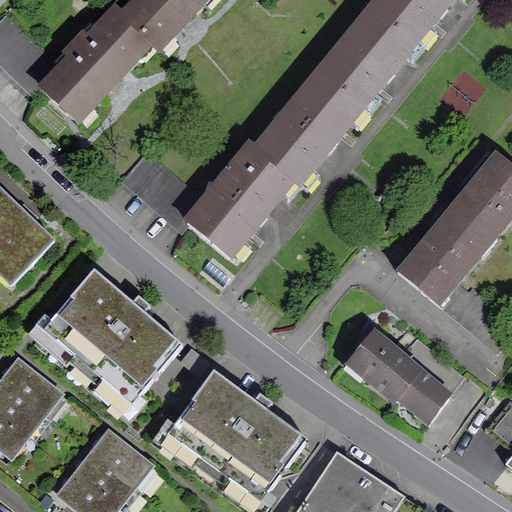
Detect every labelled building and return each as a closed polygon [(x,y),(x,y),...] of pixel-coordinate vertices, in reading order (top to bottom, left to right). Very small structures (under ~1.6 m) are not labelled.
[(161,58),(217,0),(140,0),(121,20),(158,55),(161,58)] [(382,0),(376,8),(427,49),(466,0),(382,0)] [(317,81),(367,121),(427,49),(376,8),(317,81)] [(84,132),(158,55),(121,20),(117,16),(61,74),(43,93),(84,132)] [(0,28),(0,51),(18,33),(6,22),(0,28)] [(18,33),(0,51),(0,69),(3,72),(30,44),(18,33)] [(30,44),(3,72),(15,83),(41,55),(30,44)] [(41,55),(15,83),(25,93),(52,65),(41,55)] [(61,74),(52,65),(25,93),(34,102),(43,93),(61,74)] [(301,189),(308,194),(367,121),(317,81),(258,154),(301,189)] [(235,269),(301,189),(258,154),(252,149),(206,205),(186,229),(235,269)] [(118,189),(131,200),(159,166),(146,156),(118,189)] [(446,220),(491,258),(511,233),(511,169),(499,158),(446,220)] [(159,166),(131,200),(144,210),(171,176),(159,166)] [(171,176),(144,210),(156,220),(184,187),(171,176)] [(184,187),(156,220),(168,230),(195,196),(184,187)] [(2,194),(0,196),(0,283),(11,294),(57,247),(2,194)] [(195,196),(168,230),(178,238),(186,229),(206,205),(195,196)] [(398,276),(443,314),(469,284),(491,258),(446,220),(398,276)] [(187,351),(98,281),(56,333),(145,404),(187,351)] [(511,320),(469,284),(443,314),(497,360),(511,342),(511,320)] [(457,398),(377,334),(347,371),(427,435),(457,398)] [(3,386),(49,422),(66,401),(20,365),(3,386)] [(309,447),(218,378),(178,431),(269,500),(309,447)] [(0,389),(0,419),(31,444),(49,422),(3,386),(0,389)] [(511,406),(496,425),(507,435),(511,429),(511,406)] [(0,455),(14,467),(31,444),(0,419),(0,455)] [(95,456),(143,495),(158,477),(110,438),(95,456)] [(77,478),(118,511),(129,511),(143,495),(95,456),(77,478)] [(400,511),(407,502),(341,458),(304,511),(400,511)] [(71,511),(118,511),(77,478),(59,501),(71,511)]
